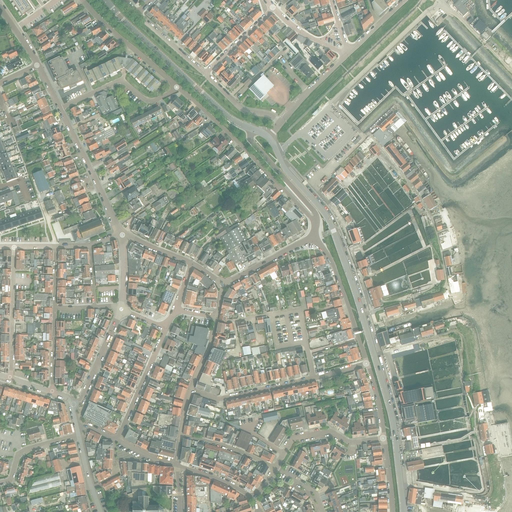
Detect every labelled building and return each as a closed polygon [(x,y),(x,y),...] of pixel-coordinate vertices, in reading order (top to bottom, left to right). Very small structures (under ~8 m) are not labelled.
[(26,0),(25,0),(16,7),(18,10),(18,11),(19,11),(29,4),(29,3),(26,0)] [(346,0),(345,0),(337,3),(338,9),(346,6),(349,5),(348,3),(345,4),(344,1),(345,1),(346,0)] [(388,7),(382,1),(381,0),(375,0),(371,4),(374,11),(379,16),(388,7)] [(459,0),(454,6),(463,16),(468,11),(463,5),(468,0),(459,0)] [(290,3),(287,6),(290,9),(287,12),(292,16),(297,11),(296,9),(298,6),(293,1),(290,3)] [(74,2),(61,10),(62,10),(64,14),(77,6),(74,2)] [(149,13),(154,17),(166,3),(165,2),(159,8),(157,7),(156,5),(149,13)] [(246,2),(244,4),(258,18),(262,14),(256,9),(254,11),(246,2)] [(168,5),(166,3),(154,17),(159,22),(165,16),(164,15),(161,12),(168,5)] [(258,18),(244,4),(243,3),(241,4),(245,8),(244,8),(250,14),(248,16),(254,21),(258,18)] [(19,11),(19,12),(21,15),(22,16),(25,13),(26,13),(32,9),(29,4),(19,11)] [(327,6),(327,7),(319,9),(321,13),(320,13),(324,25),(334,22),(329,5),(327,6)] [(353,7),(354,9),(341,16),(343,24),(350,19),(356,14),(356,15),(357,15),(356,11),(360,9),(358,5),(353,7)] [(202,19),(208,14),(204,9),(198,15),(202,19)] [(368,13),(367,9),(364,10),(366,15),(370,24),(373,21),(370,13),(368,15),(367,14),(368,13)] [(170,21),(169,20),(166,17),(170,13),(168,12),(169,11),(168,10),(164,15),(165,16),(159,22),(165,27),(170,21)] [(233,12),(232,14),(235,17),(241,23),(239,25),(244,31),(248,27),(237,16),(233,12)] [(209,13),(203,20),(207,24),(213,17),(209,13)] [(71,22),(73,25),(86,17),(84,14),(71,22)] [(175,25),(169,31),(175,36),(180,30),(177,27),(183,21),(187,16),(185,14),(181,18),(175,25)] [(239,14),(237,16),(248,27),(252,23),(245,16),(243,18),(239,14)] [(170,19),(169,20),(170,21),(165,27),(169,31),(175,25),(172,22),(175,19),(171,15),(169,17),(170,19)] [(273,15),(268,19),(281,31),(281,32),(283,34),(287,30),(285,27),(283,30),(277,24),(277,25),(276,24),(279,21),(273,15)] [(362,15),(358,16),(363,31),(367,27),(363,19),(362,15)] [(86,17),(73,25),(74,27),(78,25),(78,26),(82,23),(84,25),(91,21),(88,16),(86,17)] [(302,17),(299,21),(301,24),(302,23),(303,27),(309,25),(310,29),(312,29),(313,29),(315,28),(316,27),(314,19),(305,22),(304,21),(305,20),(303,17),(302,18),(302,17)] [(267,20),(264,23),(270,29),(274,33),(278,28),(268,19),(267,20)] [(350,19),(343,24),(347,36),(352,35),(351,30),(353,29),(350,19)] [(470,25),(479,35),(480,33),(485,29),(475,19),(470,25)] [(47,20),(44,23),(44,22),(41,24),(40,25),(33,30),(37,36),(44,32),(44,31),(46,30),(44,27),(49,23),(47,20)] [(238,36),(243,32),(231,20),(230,21),(235,27),(232,29),(238,36)] [(180,30),(175,36),(179,40),(184,34),(182,31),(188,24),(186,23),(184,25),(180,30)] [(280,42),(273,34),(263,24),(259,28),(265,34),(268,31),(272,36),(271,36),(278,43),(278,44),(282,48),(285,46),(280,42)] [(82,34),(79,35),(81,38),(86,35),(86,36),(92,33),(93,35),(101,32),(99,28),(98,26),(94,28),(93,25),(86,28),(88,31),(82,34)] [(289,28),(287,30),(283,34),(287,38),(289,37),(294,32),(289,28)] [(233,41),(238,37),(231,30),(229,32),(226,29),(224,31),(233,41)] [(258,29),(253,33),(266,46),(268,44),(261,37),(264,35),(258,29)] [(188,36),(182,43),(186,47),(198,34),(200,32),(198,30),(191,37),(192,38),(191,39),(188,36)] [(49,39),(50,40),(52,38),(58,34),(57,32),(54,34),(53,33),(48,37),(48,38),(47,38),(44,34),(37,38),(41,44),(48,40),(48,39),(49,39)] [(289,37),(287,38),(286,39),(287,39),(291,43),(298,36),(294,32),(289,37)] [(96,38),(94,40),(93,41),(95,43),(97,41),(98,42),(101,39),(103,42),(108,37),(105,33),(103,35),(102,34),(97,39),(96,38)] [(264,48),(266,46),(253,33),(249,37),(255,43),(258,40),(259,41),(258,42),(264,48)] [(485,41),(489,37),(484,33),(481,36),(485,41)] [(201,36),(198,34),(186,47),(191,51),(196,44),(194,42),(195,41),(196,41),(201,36)] [(220,35),(218,37),(227,47),(232,42),(226,36),(223,39),(222,38),(223,38),(220,35)] [(223,51),(227,47),(218,37),(216,39),(219,42),(219,41),(220,42),(217,44),(223,51)] [(54,40),(52,38),(50,40),(49,40),(40,46),(44,51),(50,47),(51,48),(52,48),(55,46),(53,44),(50,46),(48,42),(50,41),(51,42),(54,40)] [(104,44),(103,44),(99,47),(101,49),(104,46),(109,50),(115,44),(111,39),(108,42),(107,41),(104,44)] [(249,49),(251,47),(257,52),(259,50),(254,44),(253,45),(248,39),(243,43),(249,49)] [(291,43),(287,39),(283,43),(295,55),(298,52),(291,43)] [(309,47),(312,42),(306,39),(304,44),(309,47)] [(198,45),(192,52),(196,56),(202,49),(200,47),(204,44),(202,42),(199,44),(198,45)] [(247,53),(246,54),(245,52),(247,50),(242,44),(238,48),(249,59),(251,57),(247,53)] [(198,58),(202,61),(209,54),(217,46),(215,45),(211,49),(206,53),(204,51),(198,58)] [(54,55),(52,52),(58,49),(57,48),(58,47),(57,46),(51,49),(43,53),(46,59),(54,55)] [(217,46),(209,54),(202,61),(206,65),(213,58),(211,56),(216,51),(219,49),(217,46)] [(280,52),(275,47),(271,51),(275,56),(280,52)] [(237,48),(233,52),(243,63),(245,61),(241,57),(244,55),(237,48)] [(323,65),(310,51),(307,48),(304,50),(311,58),(313,57),(314,58),(310,62),(317,70),(323,65)] [(324,48),(323,50),(328,52),(326,54),(332,60),(336,57),(330,50),(324,48)] [(18,55),(15,49),(7,52),(10,58),(9,59),(10,63),(17,59),(15,56),(18,55)] [(322,62),(326,66),(330,62),(324,56),(319,50),(317,52),(322,58),(320,60),(322,62)] [(242,65),(243,63),(233,52),(229,57),(235,63),(238,61),(242,65)] [(271,52),(265,56),(266,57),(270,60),(275,56),(271,52)] [(302,68),(300,70),(308,78),(311,76),(311,75),(313,73),(307,66),(309,65),(304,59),(298,53),(288,62),(294,68),(298,64),(302,68)] [(118,59),(122,68),(125,68),(130,62),(129,61),(129,60),(127,59),(127,56),(125,55),(125,58),(125,59),(121,58),(120,60),(119,61),(118,59)] [(60,59),(59,57),(48,63),(56,81),(58,80),(59,82),(59,83),(64,93),(84,84),(78,71),(73,73),(72,70),(68,71),(62,58),(60,59)] [(13,65),(14,68),(22,63),(20,58),(6,65),(7,67),(13,65)] [(225,68),(222,66),(223,65),(227,62),(228,64),(231,62),(228,58),(227,58),(220,65),(213,72),(218,76),(225,68)] [(111,63),(116,72),(119,70),(122,69),(122,68),(118,59),(111,63)] [(125,69),(130,73),(137,66),(131,61),(130,62),(125,68),(125,69)] [(260,71),(262,69),(265,66),(261,62),(259,65),(258,64),(256,66),(260,71)] [(116,72),(111,63),(105,66),(109,75),(116,72)] [(222,81),(236,66),(234,64),(231,67),(232,67),(230,69),(229,68),(225,72),(224,71),(218,77),(222,81)] [(109,75),(105,66),(99,69),(103,78),(109,75)] [(136,78),(142,70),(137,66),(130,73),(136,78)] [(231,75),(232,73),(234,71),(235,72),(238,68),(236,66),(222,81),(226,84),(232,79),(233,77),(231,75)] [(253,77),(255,76),(260,71),(255,67),(249,73),(253,77)] [(90,84),(97,81),(92,72),(88,74),(86,69),(84,70),(90,84)] [(92,72),(97,81),(103,78),(99,69),(92,72)] [(142,70),(136,78),(141,83),(147,75),(142,70)] [(235,81),(239,77),(240,78),(244,74),(241,71),(227,86),(232,90),(238,83),(235,81)] [(147,75),(141,83),(146,87),(153,80),(147,75)] [(249,89),(260,100),(260,101),(260,100),(267,94),(267,93),(274,86),(264,76),(263,75),(249,89)] [(29,76),(25,78),(19,80),(22,86),(28,84),(29,87),(37,83),(35,79),(32,81),(29,76)] [(242,83),(245,86),(250,81),(247,78),(242,83)] [(153,80),(146,87),(152,92),(155,89),(156,90),(160,84),(159,83),(158,84),(153,80)] [(32,92),(33,95),(41,91),(38,86),(31,89),(21,94),(22,97),(32,92)] [(41,91),(33,95),(35,99),(36,101),(44,98),(41,91)] [(105,113),(108,119),(116,114),(122,111),(120,107),(119,108),(118,108),(113,97),(111,97),(108,98),(107,97),(106,97),(108,92),(107,92),(107,94),(105,93),(104,93),(104,94),(102,95),(95,98),(103,115),(105,113)] [(9,99),(7,100),(10,106),(16,103),(13,97),(9,99)] [(37,104),(40,109),(48,106),(44,98),(31,104),(25,107),(26,109),(37,104)] [(184,104),(177,99),(174,103),(171,101),(167,105),(173,110),(175,107),(178,111),(184,104)] [(50,111),(48,106),(40,109),(40,110),(33,113),(34,115),(39,113),(39,112),(40,112),(41,113),(41,112),(42,115),(44,114),(50,111)] [(70,110),(75,118),(82,114),(80,109),(77,110),(76,106),(70,110)] [(153,110),(157,117),(163,114),(159,107),(153,110)] [(85,113),(82,114),(75,118),(76,121),(77,124),(84,121),(82,116),(83,115),(84,117),(87,116),(90,115),(88,110),(85,112),(85,113)] [(151,120),(157,117),(153,110),(148,113),(151,120)] [(182,112),(178,115),(183,121),(186,118),(187,119),(189,118),(191,121),(192,121),(197,115),(193,110),(187,116),(182,112)] [(43,121),(44,120),(46,119),(52,117),(50,111),(44,114),(42,115),(33,119),(34,122),(42,118),(43,121)] [(406,121),(401,116),(398,112),(394,115),(393,114),(386,120),(385,121),(385,120),(385,121),(381,125),(381,124),(381,125),(378,127),(379,128),(379,129),(383,132),(385,130),(387,131),(390,134),(391,135),(401,126),(406,121)] [(142,116),(146,123),(151,120),(148,113),(142,116)] [(43,121),(41,122),(45,130),(49,128),(52,127),(53,126),(52,124),(56,122),(53,116),(52,117),(46,119),(44,120),(43,121)] [(140,125),(146,123),(142,116),(136,118),(140,125)] [(188,124),(186,127),(188,129),(191,127),(194,123),(198,126),(204,120),(199,116),(193,122),(192,121),(191,121),(190,123),(188,124)] [(140,125),(136,118),(131,121),(134,128),(140,125)] [(82,134),(91,130),(88,131),(85,124),(79,127),(82,134)] [(22,130),(20,125),(17,126),(11,128),(14,134),(22,130)] [(93,134),(91,130),(82,134),(85,139),(93,136),(93,137),(105,132),(102,126),(98,128),(100,131),(93,134)] [(205,130),(204,129),(200,133),(206,139),(210,136),(211,136),(215,132),(209,126),(205,130)] [(52,127),(49,128),(45,130),(46,132),(43,134),(45,139),(50,137),(52,136),(60,132),(58,128),(53,130),(52,127)] [(112,128),(105,132),(93,137),(85,141),(90,151),(103,145),(108,142),(107,140),(108,139),(115,136),(112,128)] [(379,129),(372,135),(383,147),(393,137),(391,135),(390,134),(387,131),(385,130),(383,132),(379,129)] [(180,136),(176,131),(172,134),(174,137),(176,140),(177,141),(177,142),(181,139),(182,139),(180,136)] [(190,139),(198,135),(195,131),(188,135),(190,139)] [(52,136),(50,137),(52,142),(63,138),(60,132),(52,136)] [(170,132),(168,133),(171,139),(173,142),(176,140),(174,137),(173,137),(170,132)] [(212,142),(210,143),(214,147),(214,148),(215,147),(214,147),(215,146),(221,152),(224,149),(223,148),(227,143),(222,138),(220,141),(216,137),(212,142)] [(355,145),(361,139),(359,137),(353,143),(355,145)] [(65,144),(63,138),(52,142),(52,143),(48,144),(49,147),(54,145),(55,147),(57,146),(65,144)] [(118,144),(121,149),(127,146),(124,141),(118,144)] [(57,146),(60,152),(68,149),(65,143),(65,144),(57,146)] [(392,158),(396,163),(400,168),(407,163),(409,161),(403,153),(400,155),(398,153),(391,144),(385,148),(392,158)] [(372,148),(369,151),(370,152),(373,156),(376,154),(380,151),(376,145),(372,148)] [(231,148),(229,146),(225,149),(228,152),(224,155),(223,155),(219,160),(221,162),(226,157),(229,161),(237,152),(232,148),(231,148)] [(127,150),(125,147),(117,152),(119,156),(127,150)] [(105,155),(110,152),(109,150),(104,152),(102,148),(92,153),(96,160),(103,157),(103,156),(105,155)] [(70,156),(68,149),(60,152),(61,156),(58,158),(59,160),(70,156)] [(365,157),(360,151),(357,153),(362,160),(365,157)] [(104,164),(108,169),(130,156),(130,155),(128,153),(118,159),(118,160),(114,162),(113,159),(112,159),(104,164)] [(224,165),(223,166),(226,170),(229,167),(229,166),(234,162),(236,165),(243,159),(240,155),(239,154),(228,163),(224,165)] [(132,158),(130,156),(108,169),(108,170),(111,175),(119,170),(117,166),(118,165),(118,166),(119,166),(132,158)] [(61,160),(54,163),(56,166),(63,163),(65,166),(73,163),(73,162),(73,160),(72,160),(70,157),(61,161),(61,160)] [(0,161),(0,165),(1,167),(11,163),(9,158),(0,161)] [(356,166),(351,159),(348,162),(349,163),(348,163),(353,169),(353,168),(356,166)] [(234,169),(228,173),(232,179),(238,175),(235,171),(240,167),(242,170),(249,165),(246,161),(234,169)] [(1,167),(3,172),(12,168),(11,163),(1,167)] [(73,163),(65,166),(66,171),(61,173),(62,175),(68,173),(67,172),(76,168),(73,163)] [(421,196),(427,191),(423,185),(418,179),(418,178),(411,168),(407,163),(400,168),(399,168),(400,168),(403,174),(407,179),(411,184),(416,190),(421,196)] [(126,166),(119,171),(121,174),(129,170),(126,166)] [(3,172),(4,177),(17,173),(15,167),(12,168),(3,172)] [(251,178),(257,172),(253,167),(247,173),(249,176),(248,177),(247,176),(244,178),(239,181),(241,184),(251,178)] [(343,169),(341,167),(336,172),(338,175),(321,191),(325,197),(329,193),(339,183),(338,183),(341,180),(342,181),(348,175),(344,171),(343,169)] [(69,177),(60,180),(61,183),(69,180),(69,179),(78,176),(77,173),(77,172),(77,170),(76,170),(75,169),(67,172),(68,173),(69,177)] [(178,170),(174,173),(179,180),(183,177),(178,170)] [(40,193),(49,189),(42,171),(33,174),(40,193)] [(241,184),(245,191),(255,184),(256,183),(261,178),(262,176),(257,172),(251,178),(241,184)] [(17,173),(4,177),(6,182),(19,178),(17,173)] [(125,175),(115,181),(118,186),(131,178),(133,176),(132,174),(127,177),(125,175)] [(131,178),(118,186),(121,191),(128,187),(129,188),(132,186),(135,184),(132,181),(131,178)] [(255,184),(245,191),(250,195),(252,193),(254,192),(260,198),(262,196),(264,198),(266,200),(270,196),(276,190),(271,186),(272,186),(265,179),(264,180),(261,178),(256,183),(255,184)] [(135,184),(132,186),(134,188),(135,187),(137,185),(139,188),(144,184),(143,182),(141,179),(135,183),(136,183),(135,184)] [(75,185),(71,186),(73,191),(71,191),(73,195),(74,194),(75,196),(85,192),(83,187),(83,188),(81,183),(81,182),(75,185)] [(139,195),(135,187),(134,188),(123,194),(128,202),(139,195)] [(129,203),(134,212),(142,207),(138,199),(143,196),(143,197),(151,191),(149,188),(136,197),(137,198),(129,203)] [(9,189),(2,191),(6,202),(13,199),(16,206),(20,204),(18,201),(18,200),(16,195),(12,197),(9,189)] [(266,200),(268,202),(270,199),(270,198),(271,197),(274,200),(280,194),(276,190),(270,196),(266,200)] [(59,191),(54,193),(58,204),(63,202),(59,191)] [(340,202),(347,195),(343,191),(331,202),(335,207),(340,202)] [(233,193),(224,200),(227,203),(236,197),(233,193)] [(78,201),(79,205),(88,201),(86,194),(72,200),(74,203),(78,201)] [(430,195),(422,199),(429,211),(437,206),(430,195)] [(157,211),(169,203),(166,199),(167,198),(166,197),(165,198),(165,197),(153,205),(157,211)] [(281,208),(287,201),(283,197),(277,203),(281,208)] [(280,215),(274,205),(278,201),(277,199),(275,201),(273,203),(273,202),(267,206),(274,218),(280,215)] [(53,207),(50,200),(45,202),(44,202),(47,209),(49,215),(56,212),(54,207),(53,207)] [(200,203),(195,206),(201,216),(203,214),(198,207),(206,203),(204,200),(200,203)] [(287,201),(281,208),(287,213),(293,207),(287,201)] [(82,206),(77,208),(78,210),(79,210),(81,213),(84,212),(91,209),(89,203),(82,206)] [(338,205),(346,215),(348,214),(340,204),(338,205)] [(297,218),(298,221),(303,217),(293,207),(287,213),(285,215),(292,221),(297,218)] [(40,209),(32,211),(35,220),(43,218),(40,209)] [(84,226),(85,226),(92,224),(90,219),(92,218),(93,219),(96,218),(95,213),(93,214),(92,210),(83,213),(85,220),(83,221),(84,226)] [(32,211),(25,214),(28,223),(35,220),(32,211)] [(25,214),(17,216),(20,225),(28,223),(25,214)] [(55,223),(64,220),(63,217),(62,214),(53,217),(55,223)] [(215,214),(211,217),(207,220),(209,223),(213,220),(217,217),(215,214)] [(17,216),(9,219),(12,228),(20,225),(17,216)] [(143,222),(139,221),(140,219),(137,217),(136,219),(135,218),(132,224),(134,225),(131,230),(133,231),(138,233),(143,222)] [(9,219),(2,221),(5,231),(12,228),(9,219)] [(154,241),(155,241),(160,232),(157,230),(158,229),(159,230),(164,221),(160,219),(155,228),(156,228),(151,238),(152,239),(151,239),(152,240),(152,241),(154,241)] [(85,226),(79,228),(83,239),(84,240),(105,233),(101,220),(92,224),(85,226)] [(144,221),(143,222),(138,233),(145,236),(144,237),(148,239),(157,222),(153,220),(151,222),(150,225),(152,226),(151,228),(149,227),(148,229),(145,227),(147,224),(144,223),(145,221),(144,221)] [(302,231),(296,220),(292,222),(291,221),(290,221),(289,220),(284,222),(286,226),(288,225),(293,236),(296,234),(297,236),(299,235),(301,234),(300,232),(302,231)] [(277,221),(275,222),(279,229),(278,230),(280,232),(280,233),(284,240),(286,239),(286,240),(288,239),(289,239),(292,238),(291,237),(292,236),(287,227),(282,230),(277,221)] [(163,233),(160,232),(155,241),(156,242),(156,243),(157,243),(158,243),(159,244),(160,243),(161,243),(165,234),(166,235),(169,229),(171,225),(168,223),(163,233)] [(220,238),(223,244),(226,249),(227,251),(229,254),(233,261),(235,264),(238,262),(238,263),(239,263),(241,265),(242,265),(246,263),(245,263),(247,261),(248,262),(251,261),(250,260),(252,259),(253,259),(256,258),(255,257),(256,257),(251,249),(246,239),(239,227),(237,224),(229,229),(227,226),(225,227),(223,224),(221,225),(222,225),(221,225),(223,228),(226,233),(220,238)] [(82,240),(83,239),(79,228),(78,225),(63,230),(65,235),(72,232),(76,242),(82,240)] [(284,240),(280,233),(277,234),(275,231),(274,231),(271,226),(269,228),(273,236),(275,235),(279,243),(284,240)] [(218,240),(220,238),(226,233),(223,228),(219,231),(219,230),(214,234),(218,240)] [(273,236),(269,228),(266,229),(269,234),(270,234),(271,235),(268,237),(273,247),(278,244),(273,236)] [(356,229),(355,229),(348,232),(353,245),(356,244),(361,242),(360,241),(356,229)] [(254,233),(251,234),(252,236),(253,238),(256,236),(259,242),(257,244),(262,253),(271,248),(267,241),(268,240),(262,230),(257,233),(255,234),(254,233)] [(176,239),(172,246),(178,249),(182,241),(179,240),(180,237),(185,234),(184,232),(180,235),(177,237),(176,239)] [(164,242),(172,246),(176,239),(168,234),(164,242)] [(180,250),(185,253),(190,243),(195,240),(198,238),(197,236),(190,240),(189,241),(188,243),(187,242),(186,243),(184,242),(180,250)] [(252,236),(251,237),(251,239),(254,244),(253,245),(255,247),(251,249),(256,257),(261,254),(256,244),(257,244),(259,242),(256,236),(253,238),(252,236)] [(193,245),(195,240),(190,243),(185,253),(191,256),(192,254),(193,254),(196,247),(195,246),(193,245)] [(128,249),(129,260),(140,260),(141,260),(142,254),(141,254),(143,250),(131,243),(128,249)] [(104,256),(109,256),(112,256),(112,252),(111,246),(106,246),(107,253),(103,253),(103,249),(93,249),(93,256),(104,255),(104,256)] [(42,260),(52,260),(53,251),(45,250),(45,254),(44,254),(44,257),(42,257),(42,260)] [(74,265),(74,266),(74,269),(77,269),(77,266),(81,266),(81,264),(89,264),(88,250),(75,250),(75,260),(75,265),(74,265)] [(143,267),(145,267),(150,252),(145,250),(142,258),(145,259),(143,267)] [(210,262),(207,267),(212,270),(217,263),(219,261),(222,256),(223,254),(222,253),(218,250),(217,252),(214,257),(213,259),(210,262)] [(17,251),(16,260),(24,260),(24,251),(17,251)] [(156,255),(150,252),(145,267),(145,268),(148,260),(151,262),(148,269),(152,270),(154,264),(154,263),(153,262),(156,255)] [(446,267),(452,265),(451,256),(450,256),(449,252),(443,253),(444,258),(446,267)] [(199,260),(204,264),(208,259),(210,260),(212,255),(210,254),(209,256),(204,253),(199,260)] [(232,262),(233,261),(229,254),(227,255),(226,257),(229,263),(226,264),(230,271),(235,268),(232,262)] [(154,263),(154,264),(160,266),(163,257),(157,255),(154,263)] [(109,256),(104,256),(104,259),(94,259),(94,265),(104,264),(104,260),(109,259),(109,256)] [(323,256),(317,258),(320,271),(324,270),(323,267),(325,267),(325,265),(328,264),(323,256)] [(167,268),(168,266),(169,260),(164,258),(161,267),(160,266),(158,273),(155,280),(154,285),(156,285),(162,267),(167,268)] [(313,268),(314,267),(317,267),(318,271),(320,271),(317,258),(311,259),(313,268)] [(359,269),(363,267),(367,266),(371,265),(370,258),(365,260),(361,261),(357,263),(358,266),(359,269)] [(310,259),(304,261),(307,273),(313,272),(310,259)] [(129,260),(129,270),(139,271),(140,260),(129,260)] [(169,260),(168,266),(170,266),(169,269),(172,270),(173,268),(174,269),(176,262),(169,260)] [(307,275),(307,273),(304,261),(298,262),(300,271),(303,270),(304,276),(307,275)] [(276,262),(257,273),(261,280),(261,279),(268,293),(270,292),(266,284),(280,276),(277,271),(278,270),(276,262)] [(175,277),(176,273),(178,274),(179,269),(182,270),(181,272),(183,273),(184,270),(186,266),(178,263),(174,271),(172,279),(181,281),(182,279),(175,277)] [(95,277),(103,276),(108,276),(115,275),(114,265),(94,267),(95,277)] [(286,266),(280,268),(282,278),(286,277),(288,284),(291,283),(289,276),(291,275),(292,275),(290,265),(289,265),(288,265),(287,265),(286,266)] [(443,269),(441,269),(439,270),(438,270),(435,271),(437,281),(441,280),(444,280),(445,279),(443,269)] [(0,280),(4,281),(4,278),(9,278),(9,276),(11,276),(11,270),(2,270),(2,273),(0,273),(0,280)] [(65,274),(65,271),(65,270),(58,270),(58,278),(66,279),(66,274),(65,274)] [(197,291),(200,291),(200,286),(198,285),(204,276),(194,270),(190,276),(188,284),(187,289),(197,292),(197,291)] [(324,279),(331,276),(330,270),(322,273),(322,272),(317,273),(317,274),(317,276),(318,277),(323,275),(324,279)] [(255,274),(249,277),(253,285),(255,290),(256,292),(257,293),(259,292),(255,285),(260,282),(258,278),(257,278),(255,274)] [(459,292),(456,275),(448,277),(452,294),(459,292)] [(198,285),(200,286),(209,290),(214,285),(204,276),(198,285)] [(247,292),(252,289),(253,289),(252,286),(251,287),(247,278),(241,282),(247,292)] [(334,284),(332,278),(318,281),(318,280),(314,281),(315,284),(319,283),(319,284),(325,283),(326,286),(334,284)] [(172,279),(170,286),(169,286),(177,290),(178,290),(181,281),(172,279)] [(239,282),(231,287),(234,291),(236,293),(238,292),(241,296),(242,295),(245,294),(239,282)] [(129,284),(128,290),(143,291),(148,292),(148,289),(142,287),(136,287),(137,284),(129,284)] [(167,285),(166,290),(175,294),(175,295),(177,290),(169,286),(170,286),(167,285)] [(209,290),(200,286),(200,291),(199,297),(216,298),(217,291),(214,285),(209,290)] [(324,291),(325,294),(337,291),(336,285),(326,287),(326,290),(324,291)] [(229,288),(224,297),(232,299),(235,294),(240,297),(241,296),(238,292),(236,293),(234,291),(231,287),(229,288)] [(379,287),(375,288),(374,288),(368,290),(369,291),(368,291),(368,292),(369,293),(370,295),(369,295),(370,295),(370,297),(371,298),(371,299),(371,300),(372,300),(373,303),(373,305),(378,303),(377,299),(383,297),(379,287)] [(161,303),(170,307),(175,294),(166,290),(161,303)] [(187,291),(184,304),(190,306),(189,306),(194,307),(194,306),(196,307),(200,308),(201,307),(201,305),(202,302),(196,301),(195,301),(197,294),(187,291)] [(284,291),(277,292),(278,298),(279,298),(280,298),(282,298),(282,297),(282,299),(285,299),(285,297),(284,291)] [(271,293),(269,294),(273,301),(275,301),(275,299),(277,298),(278,298),(277,292),(271,293)] [(442,292),(431,295),(433,303),(444,300),(442,292)] [(48,294),(35,294),(33,294),(33,296),(33,298),(34,298),(34,301),(41,301),(41,304),(36,303),(36,307),(43,307),(52,307),(52,296),(48,296),(48,294)] [(433,303),(431,295),(419,299),(417,299),(417,300),(420,301),(422,306),(433,303)] [(138,311),(142,312),(143,309),(139,308),(138,309),(137,307),(138,307),(135,302),(136,302),(136,298),(128,297),(127,302),(129,302),(134,309),(135,308),(138,311)] [(404,311),(416,308),(414,300),(402,304),(404,311)] [(157,308),(155,311),(158,312),(158,313),(164,315),(165,312),(167,312),(170,307),(161,303),(159,302),(157,308)] [(245,302),(243,303),(245,313),(251,312),(254,311),(253,306),(250,306),(249,302),(246,303),(245,302)] [(397,309),(401,308),(400,304),(384,309),(387,318),(399,314),(397,309)] [(329,324),(335,322),(339,321),(345,319),(342,307),(335,309),(326,312),(327,318),(326,318),(327,321),(327,322),(325,323),(324,321),(319,322),(321,326),(329,324)] [(111,312),(106,310),(102,309),(101,312),(105,314),(103,316),(110,319),(112,315),(110,314),(111,312)] [(230,311),(229,310),(221,309),(220,316),(226,317),(227,317),(228,314),(233,315),(234,312),(230,311)] [(88,318),(86,317),(85,317),(85,324),(89,324),(89,318),(94,317),(94,310),(88,310),(88,318)] [(25,317),(25,315),(23,315),(23,311),(14,311),(14,320),(25,320),(25,317)] [(36,314),(36,317),(41,317),(41,315),(42,315),(44,315),(44,319),(41,319),(41,323),(52,323),(52,314),(38,314),(36,314)] [(98,316),(98,315),(95,314),(95,318),(101,321),(99,326),(101,327),(106,329),(109,321),(105,319),(104,319),(103,319),(104,318),(98,316)] [(0,315),(0,327),(1,327),(9,328),(9,322),(2,321),(2,319),(4,319),(4,316),(0,315)] [(348,319),(345,319),(339,321),(340,325),(341,328),(342,330),(351,328),(348,319)] [(135,322),(130,320),(126,327),(133,330),(133,329),(135,330),(137,327),(136,326),(137,323),(135,322)] [(237,323),(238,331),(243,330),(244,333),(245,332),(246,334),(248,334),(246,321),(237,323)] [(216,332),(216,333),(223,334),(223,332),(224,331),(229,333),(230,333),(231,333),(233,333),(235,333),(234,331),(233,324),(227,325),(218,323),(216,331),(216,332)] [(445,328),(443,323),(433,326),(435,331),(436,331),(438,335),(446,332),(447,332),(447,330),(446,331),(445,328)] [(208,330),(192,326),(191,326),(192,326),(190,334),(189,336),(205,340),(208,330)] [(414,337),(421,335),(422,338),(433,334),(431,326),(419,329),(419,328),(412,330),(414,337)] [(121,327),(118,334),(125,337),(126,333),(128,335),(130,331),(121,327)] [(171,333),(177,335),(176,338),(185,342),(186,339),(186,337),(186,336),(179,333),(181,330),(173,327),(171,333)] [(105,331),(98,328),(95,335),(100,337),(101,335),(103,336),(105,331)] [(145,339),(147,336),(148,333),(149,329),(145,328),(141,337),(145,339)] [(340,342),(354,338),(353,335),(351,329),(342,332),(341,331),(329,335),(332,345),(340,342)] [(147,336),(145,339),(150,342),(152,338),(155,339),(158,332),(152,330),(150,334),(148,333),(147,336)] [(382,351),(395,347),(394,343),(395,342),(394,339),(389,340),(386,331),(379,333),(377,334),(382,351)] [(0,335),(1,336),(1,344),(9,344),(9,335),(8,335),(8,334),(0,333),(0,335)] [(186,337),(186,339),(188,341),(188,343),(194,344),(198,346),(201,347),(202,347),(203,348),(203,347),(205,348),(205,346),(204,345),(205,340),(189,336),(190,334),(187,333),(186,336),(186,337)] [(216,333),(214,339),(221,340),(223,341),(224,339),(227,339),(227,336),(228,335),(225,335),(223,334),(216,333)] [(401,345),(414,342),(412,333),(399,337),(401,345)] [(88,341),(90,342),(97,345),(99,339),(92,336),(91,340),(89,339),(88,341)] [(116,338),(114,344),(126,349),(127,347),(122,345),(124,342),(126,343),(127,340),(120,337),(119,339),(116,338)] [(168,339),(166,344),(173,348),(175,345),(177,346),(180,341),(174,338),(172,341),(168,339)] [(220,343),(221,340),(214,339),(213,344),(225,347),(226,345),(220,343)] [(150,346),(152,343),(146,341),(142,348),(150,352),(152,347),(150,346)] [(94,350),(97,345),(90,342),(88,347),(94,350)] [(0,356),(9,356),(9,344),(1,344),(1,348),(0,348),(0,352),(1,353),(1,355),(0,355),(0,356)] [(114,344),(111,349),(119,353),(121,350),(125,351),(126,349),(114,344)] [(132,352),(134,353),(141,356),(143,351),(139,350),(141,347),(133,344),(130,351),(132,351),(132,352)] [(172,350),(173,348),(166,344),(163,349),(168,351),(167,354),(173,357),(175,351),(172,350)] [(194,344),(190,350),(195,353),(202,356),(205,348),(203,347),(203,348),(202,347),(201,347),(198,346),(194,344)] [(223,352),(224,349),(225,347),(213,344),(211,348),(218,350),(223,352)] [(249,346),(242,347),(244,355),(251,354),(249,346)] [(92,356),(94,350),(88,347),(86,351),(83,349),(82,352),(92,356)] [(24,349),(23,349),(15,348),(15,356),(15,361),(25,361),(25,356),(24,356),(24,349)] [(221,367),(223,355),(224,352),(223,352),(218,350),(211,348),(211,350),(206,361),(216,365),(221,367)] [(358,353),(357,348),(349,350),(350,355),(349,355),(348,354),(346,354),(346,353),(342,354),(343,357),(347,356),(358,353)] [(189,350),(186,356),(199,362),(200,358),(202,356),(195,353),(189,350)] [(111,351),(108,357),(120,362),(123,363),(125,364),(127,361),(123,359),(123,361),(121,360),(121,359),(118,358),(117,358),(119,355),(111,351)] [(132,351),(130,351),(129,353),(138,357),(136,360),(144,363),(146,358),(141,356),(134,353),(132,352),(132,351)] [(90,361),(92,356),(82,352),(80,354),(84,356),(83,358),(90,361)] [(360,359),(358,353),(347,356),(349,362),(360,359)] [(196,367),(199,362),(186,356),(184,361),(196,367)] [(119,365),(120,362),(108,357),(106,362),(114,365),(115,362),(117,363),(117,364),(119,365)] [(297,359),(299,364),(299,365),(300,365),(302,374),(307,373),(306,365),(302,366),(301,360),(300,360),(299,358),(297,359)] [(88,371),(90,366),(88,365),(89,363),(80,360),(78,364),(82,365),(81,368),(88,371)] [(231,379),(231,380),(233,389),(239,388),(237,377),(234,378),(230,360),(227,361),(231,379)] [(31,368),(31,364),(32,364),(32,361),(26,361),(26,364),(20,363),(20,369),(31,370),(31,368)] [(55,368),(55,379),(69,379),(69,375),(63,375),(64,362),(56,361),(56,368),(55,368)] [(193,372),(196,367),(184,361),(189,363),(188,366),(184,364),(183,365),(177,362),(176,364),(182,367),(186,369),(193,372)] [(221,367),(216,365),(206,361),(204,367),(205,368),(212,370),(221,374),(222,367),(221,367)] [(130,362),(128,365),(141,371),(143,365),(135,362),(134,366),(132,366),(133,364),(130,362)] [(106,363),(103,369),(110,372),(112,369),(118,372),(119,369),(113,366),(106,363)] [(139,376),(141,371),(128,365),(127,368),(130,369),(131,367),(133,368),(131,373),(139,376)] [(260,383),(257,370),(257,369),(253,370),(252,365),(249,365),(252,376),(253,376),(254,384),(260,383)] [(154,372),(169,379),(170,378),(170,376),(163,373),(164,370),(156,366),(154,372)] [(184,373),(192,376),(193,372),(186,369),(182,367),(182,369),(180,371),(181,371),(184,373)] [(222,379),(221,374),(212,370),(205,368),(203,374),(213,378),(222,379)] [(268,381),(274,380),(271,368),(265,369),(266,373),(268,381)] [(259,369),(257,370),(260,383),(266,382),(263,370),(260,371),(259,369)] [(365,377),(363,369),(356,371),(357,374),(356,374),(356,377),(357,376),(358,379),(365,377)] [(241,387),(247,386),(245,377),(242,378),(240,372),(239,372),(239,370),(236,371),(238,379),(239,379),(241,387)] [(76,373),(74,376),(77,377),(76,378),(84,381),(87,373),(82,371),(80,375),(76,373)] [(190,382),(192,376),(184,373),(181,371),(180,374),(181,375),(180,377),(183,379),(190,382)] [(224,371),(222,372),(223,380),(224,380),(224,382),(226,381),(227,390),(233,389),(231,380),(227,381),(225,371),(224,371)] [(168,381),(169,379),(154,372),(151,377),(159,381),(161,378),(168,381)] [(129,378),(122,375),(120,374),(119,377),(124,378),(136,383),(138,378),(131,375),(129,378)] [(224,382),(224,380),(223,380),(222,379),(213,378),(203,374),(199,382),(198,381),(197,381),(211,387),(213,382),(224,385),(224,382)] [(73,379),(71,386),(73,387),(72,389),(77,391),(79,387),(81,387),(82,383),(76,380),(76,379),(76,378),(77,377),(74,376),(74,378),(73,379)] [(106,383),(107,380),(100,377),(97,382),(114,389),(114,387),(106,383)] [(133,389),(136,383),(124,378),(119,377),(118,379),(127,383),(126,386),(133,389)] [(365,378),(357,381),(356,381),(357,385),(354,386),(355,388),(367,385),(365,378)] [(189,384),(184,382),(185,381),(181,380),(178,386),(187,389),(189,384)] [(159,387),(165,389),(167,386),(160,383),(159,385),(150,381),(147,386),(156,390),(157,386),(159,387)] [(211,387),(197,381),(195,388),(204,391),(209,393),(211,387)] [(401,407),(409,405),(408,404),(434,399),(433,392),(432,387),(402,392),(399,381),(394,383),(399,400),(401,405),(401,407)] [(113,391),(114,389),(97,382),(95,388),(102,391),(104,387),(106,387),(105,389),(112,391),(113,391)] [(116,383),(114,387),(123,391),(121,394),(129,398),(132,392),(124,388),(120,386),(120,385),(116,383)] [(369,391),(367,385),(355,388),(355,389),(359,388),(360,387),(361,390),(359,391),(359,390),(354,391),(354,394),(360,393),(362,392),(362,393),(369,391)] [(5,396),(8,397),(10,389),(5,387),(2,396),(1,396),(0,399),(0,403),(2,405),(5,396)] [(147,387),(144,393),(156,398),(157,395),(154,394),(153,394),(153,395),(152,395),(154,390),(147,387)] [(174,395),(173,397),(177,398),(183,400),(184,400),(187,389),(180,387),(178,387),(177,392),(176,394),(174,393),(174,395)] [(15,390),(10,389),(8,397),(5,406),(4,410),(7,411),(9,407),(8,406),(11,397),(13,398),(15,390)] [(12,412),(16,413),(22,392),(16,390),(14,398),(17,399),(14,408),(13,408),(12,412)] [(100,396),(101,393),(94,390),(91,395),(104,400),(105,398),(100,396)] [(481,392),(472,394),(475,405),(483,403),(490,402),(488,391),(481,392)] [(27,393),(22,392),(16,413),(21,415),(22,413),(19,412),(20,409),(19,408),(21,401),(24,402),(27,393)] [(155,400),(156,398),(144,393),(142,398),(149,401),(151,397),(152,397),(152,399),(155,400)] [(268,409),(267,404),(265,393),(260,394),(261,401),(262,404),(265,404),(265,406),(266,410),(263,410),(264,412),(269,411),(268,409)] [(362,394),(363,401),(364,403),(371,401),(369,393),(362,394)] [(28,412),(33,395),(28,394),(25,402),(27,402),(24,415),(27,416),(28,412)] [(39,397),(33,395),(28,412),(30,413),(33,404),(36,405),(39,397)] [(102,403),(104,400),(91,395),(89,401),(96,404),(98,401),(102,403)] [(200,398),(194,395),(191,405),(190,404),(190,405),(199,408),(199,407),(204,409),(205,404),(215,408),(217,403),(200,398)] [(258,411),(257,406),(255,395),(250,396),(252,404),(254,403),(255,406),(255,407),(256,412),(258,411)] [(178,400),(163,396),(162,399),(174,402),(173,405),(182,407),(183,401),(178,400)] [(124,412),(127,405),(118,401),(119,400),(112,397),(111,399),(118,402),(116,405),(119,406),(117,409),(124,412)] [(246,412),(248,412),(245,398),(240,399),(242,406),(244,405),(245,409),(246,412)] [(50,400),(45,399),(40,414),(40,416),(39,418),(38,420),(45,422),(46,419),(40,417),(41,416),(42,415),(45,408),(48,409),(50,400)] [(240,399),(236,400),(240,418),(244,417),(244,415),(241,415),(240,410),(239,407),(242,406),(240,399)] [(141,400),(139,405),(151,411),(154,412),(155,410),(148,406),(149,403),(141,400)] [(233,400),(230,401),(232,408),(233,411),(235,411),(236,414),(238,418),(240,418),(236,400),(233,400)] [(67,411),(65,405),(56,402),(51,401),(48,411),(53,412),(53,414),(58,412),(58,413),(67,411)] [(90,422),(92,423),(92,422),(103,428),(107,421),(108,421),(112,412),(111,411),(105,409),(89,402),(88,403),(89,404),(88,405),(83,417),(91,421),(90,422)] [(405,426),(435,420),(432,404),(414,407),(414,405),(409,405),(401,407),(403,416),(405,426)] [(150,413),(151,411),(139,405),(136,411),(144,414),(146,410),(148,411),(147,411),(148,412),(150,413)] [(210,411),(204,409),(199,407),(199,408),(190,405),(187,415),(196,416),(196,417),(200,418),(201,414),(209,416),(210,411)] [(168,412),(167,415),(180,417),(181,409),(175,408),(173,408),(172,412),(168,412)] [(318,412),(320,423),(326,422),(325,415),(322,416),(321,411),(318,412)] [(122,416),(112,412),(108,421),(107,421),(103,428),(103,429),(109,431),(115,418),(120,421),(122,416)] [(264,422),(278,419),(276,412),(262,415),(264,422)] [(335,425),(338,419),(336,417),(338,413),(336,412),(329,421),(335,425)] [(366,420),(367,427),(371,427),(371,425),(374,425),(373,419),(374,418),(373,412),(363,414),(363,415),(364,420),(366,420)] [(136,413),(134,417),(145,422),(146,421),(147,421),(147,420),(144,419),(143,420),(142,419),(143,416),(136,413)] [(9,422),(8,426),(14,428),(14,427),(16,427),(16,425),(19,426),(20,423),(23,424),(25,416),(19,414),(18,419),(14,418),(13,420),(10,419),(10,420),(9,419),(9,422)] [(178,427),(180,417),(167,415),(160,414),(158,425),(164,426),(164,425),(178,427)] [(315,424),(313,418),(310,418),(309,414),(306,414),(308,426),(315,424)] [(200,418),(196,417),(196,416),(187,415),(186,421),(193,422),(202,423),(202,422),(200,421),(200,418)] [(134,417),(132,422),(139,425),(140,423),(142,424),(144,425),(148,427),(149,424),(145,422),(134,417)] [(291,430),(302,427),(300,417),(289,420),(289,419),(282,421),(279,426),(287,431),(287,430),(291,429),(291,430)] [(335,425),(340,428),(346,418),(343,417),(341,420),(338,419),(335,425)] [(115,418),(109,431),(114,434),(118,426),(115,424),(117,420),(120,421),(115,418)] [(348,420),(346,418),(340,428),(345,431),(349,425),(346,424),(348,420)] [(481,440),(489,439),(487,423),(486,423),(480,425),(478,425),(481,440)] [(60,431),(59,432),(60,436),(64,435),(72,433),(70,424),(62,427),(63,430),(60,431)] [(215,432),(212,440),(223,443),(223,442),(226,443),(232,428),(226,425),(224,431),(221,430),(221,431),(216,430),(216,431),(215,431),(215,432)] [(374,426),(374,425),(371,425),(371,427),(367,427),(368,434),(376,433),(375,426),(374,426)] [(38,429),(28,432),(30,440),(35,439),(34,438),(36,438),(37,439),(41,437),(40,435),(44,434),(42,426),(38,427),(38,429)] [(137,426),(136,428),(134,433),(129,430),(124,439),(134,444),(137,438),(136,438),(138,435),(139,435),(142,428),(137,426)] [(196,432),(197,428),(185,426),(183,434),(192,436),(193,432),(196,432)] [(259,436),(264,428),(260,426),(255,433),(259,436)] [(287,431),(279,426),(269,441),(277,446),(287,431)] [(502,426),(492,427),(494,436),(504,434),(503,430),(502,426)] [(168,431),(164,430),(161,429),(160,431),(158,431),(159,428),(155,427),(154,433),(154,434),(163,437),(166,437),(166,436),(177,438),(178,428),(171,427),(170,431),(168,431)] [(417,437),(415,427),(409,428),(403,429),(404,433),(404,434),(404,437),(410,436),(411,438),(417,437)] [(238,430),(232,428),(226,443),(231,445),(234,446),(234,445),(236,446),(242,432),(241,431),(240,433),(237,431),(238,430)] [(90,430),(87,438),(91,440),(90,448),(92,449),(92,448),(92,445),(93,441),(92,440),(95,433),(90,430)] [(212,440),(215,432),(209,430),(206,438),(212,440)] [(252,436),(242,432),(236,446),(246,450),(252,436)] [(95,433),(92,440),(93,441),(97,443),(101,436),(95,433)] [(141,447),(144,440),(142,439),(144,435),(142,434),(136,445),(141,447)] [(147,441),(144,440),(141,447),(146,450),(150,442),(151,439),(148,438),(147,441)] [(176,441),(162,438),(161,441),(161,443),(158,454),(161,455),(174,459),(174,456),(175,455),(175,452),(174,451),(176,441)] [(182,447),(183,447),(190,448),(191,441),(183,439),(182,447)] [(97,448),(97,449),(112,449),(113,443),(107,442),(107,440),(102,440),(102,444),(99,444),(97,448)] [(151,442),(149,453),(158,456),(158,454),(161,443),(157,441),(156,444),(151,442)] [(247,452),(252,454),(255,447),(255,448),(257,444),(257,443),(253,441),(252,443),(253,443),(251,446),(250,445),(247,452)] [(321,443),(315,444),(317,451),(320,451),(321,455),(324,455),(321,443)] [(201,451),(196,449),(191,465),(198,467),(203,454),(202,454),(205,444),(203,444),(201,451)] [(213,472),(216,463),(220,449),(205,444),(202,454),(203,454),(198,467),(213,472)] [(486,455),(494,454),(492,444),(484,446),(486,455)] [(407,463),(415,462),(415,461),(411,462),(444,456),(442,445),(414,451),(405,452),(406,458),(406,463),(407,463)] [(334,459),(341,449),(335,446),(332,452),(334,454),(332,457),(332,458),(331,460),(333,461),(334,459)] [(180,461),(186,463),(190,448),(183,447),(180,461)] [(68,454),(65,454),(62,455),(62,458),(69,457),(69,455),(77,453),(76,448),(67,449),(68,454)] [(191,465),(196,449),(193,448),(190,448),(186,463),(191,465)] [(32,459),(33,459),(35,459),(35,461),(38,460),(38,458),(46,455),(44,450),(42,451),(42,449),(34,452),(34,453),(32,454),(33,457),(32,458),(32,459)] [(216,463),(213,472),(220,475),(228,452),(220,449),(216,463)] [(346,453),(341,449),(334,459),(337,461),(339,457),(342,459),(346,453)] [(297,456),(307,461),(309,462),(309,461),(308,460),(309,459),(305,456),(306,454),(300,450),(297,456)] [(274,456),(268,453),(264,451),(260,458),(271,463),(274,456)] [(228,452),(220,475),(226,477),(230,470),(230,469),(235,460),(239,461),(241,456),(236,455),(228,452)] [(68,463),(79,460),(78,455),(69,457),(70,460),(68,461),(68,463)] [(370,462),(371,462),(371,466),(382,465),(381,461),(382,461),(381,455),(374,456),(369,457),(370,462)] [(297,456),(294,461),(300,464),(302,462),(306,464),(307,461),(297,456)] [(241,464),(242,464),(243,465),(246,467),(250,461),(245,458),(241,464)] [(55,473),(62,471),(59,459),(56,460),(52,461),(55,473)] [(111,469),(112,460),(96,459),(96,460),(103,460),(103,468),(111,469)] [(415,462),(407,463),(408,472),(423,469),(422,460),(415,461),(415,462)] [(0,464),(0,465),(0,467),(7,470),(8,465),(6,464),(6,463),(0,461),(0,464)] [(300,464),(294,461),(291,466),(301,472),(303,469),(299,467),(300,464)] [(128,481),(130,481),(131,487),(131,493),(133,492),(137,492),(138,492),(146,491),(148,473),(148,465),(148,464),(143,463),(143,464),(141,463),(136,463),(136,464),(133,463),(127,462),(127,471),(129,471),(129,478),(127,478),(128,481)] [(237,473),(242,464),(241,464),(240,467),(238,466),(236,469),(237,470),(236,471),(234,470),(233,471),(230,469),(230,470),(226,477),(233,480),(237,473)] [(260,471),(259,472),(262,473),(264,475),(268,468),(261,464),(257,470),(260,471)] [(70,481),(71,486),(75,485),(84,484),(80,466),(70,468),(71,469),(67,470),(69,481),(70,481)] [(99,482),(103,480),(97,467),(96,467),(95,468),(96,471),(94,472),(99,482)] [(98,467),(97,467),(103,480),(108,478),(107,477),(110,476),(107,471),(105,473),(105,472),(105,470),(101,469),(101,467),(98,467)] [(160,478),(159,484),(172,485),(172,484),(173,477),(173,476),(173,475),(173,473),(173,472),(173,468),(166,467),(160,467),(160,479),(160,478)] [(375,473),(376,475),(376,476),(384,475),(383,469),(374,471),(373,467),(365,468),(365,473),(372,473),(373,473),(375,473)] [(237,473),(233,480),(238,483),(238,482),(245,486),(250,479),(243,475),(246,471),(243,469),(240,475),(237,473)] [(326,469),(322,476),(317,485),(322,488),(324,485),(329,487),(333,486),(330,480),(327,479),(331,472),(326,469)] [(245,486),(245,487),(251,491),(254,487),(256,488),(259,483),(262,478),(260,476),(262,473),(259,472),(255,470),(250,478),(250,479),(245,486)] [(316,470),(315,472),(312,478),(314,479),(312,482),(317,485),(322,476),(318,474),(319,472),(316,470)] [(20,473),(18,477),(24,479),(24,476),(26,476),(28,472),(22,471),(21,474),(20,473)] [(34,480),(29,494),(61,486),(58,474),(34,480)] [(114,478),(110,480),(113,486),(115,485),(117,489),(118,488),(121,487),(120,486),(123,484),(120,475),(117,476),(114,478)] [(385,481),(384,475),(376,476),(376,477),(376,480),(368,481),(368,484),(376,483),(376,482),(385,481)] [(187,488),(200,487),(204,487),(207,487),(208,487),(209,484),(210,480),(198,476),(186,476),(187,488)] [(110,480),(102,485),(105,491),(109,489),(110,491),(114,489),(117,495),(119,493),(120,493),(117,489),(115,485),(113,486),(110,480)] [(221,494),(227,496),(230,490),(230,489),(214,482),(210,489),(210,503),(223,504),(225,500),(221,500),(221,494)] [(171,496),(172,487),(152,486),(152,490),(159,497),(161,497),(161,495),(171,496)] [(6,498),(7,505),(12,504),(10,498),(8,498),(7,494),(9,493),(10,494),(12,494),(13,495),(16,494),(17,493),(16,492),(17,492),(16,488),(14,488),(14,487),(6,488),(6,490),(4,490),(5,495),(1,496),(2,499),(6,498)] [(187,488),(187,497),(191,497),(207,497),(207,487),(204,487),(204,492),(200,492),(200,487),(187,488)] [(423,498),(424,490),(409,488),(407,504),(407,505),(410,506),(415,507),(414,504),(420,505),(421,498),(423,498)] [(230,490),(227,496),(227,497),(227,498),(229,499),(230,498),(235,501),(236,497),(238,497),(239,494),(237,493),(237,492),(230,490)] [(329,496),(330,499),(337,496),(336,493),(339,492),(339,490),(335,491),(326,494),(326,496),(329,496)] [(292,495),(289,493),(287,498),(284,503),(287,505),(288,503),(290,502),(292,500),(294,502),(298,495),(293,492),(292,495)] [(461,505),(462,496),(434,492),(433,501),(461,505)] [(331,502),(329,503),(329,505),(342,500),(350,497),(348,494),(341,497),(342,498),(338,499),(337,496),(330,499),(331,502)] [(259,501),(262,507),(272,502),(273,502),(270,497),(269,495),(261,498),(262,500),(259,501)] [(302,499),(303,497),(298,495),(294,502),(293,504),(298,508),(300,507),(306,501),(302,499)] [(72,508),(87,504),(85,496),(75,499),(77,503),(72,505),(72,508)] [(162,508),(162,507),(161,507),(159,507),(159,506),(158,506),(156,506),(156,505),(155,505),(155,507),(152,507),(152,506),(151,506),(148,506),(148,503),(149,503),(149,502),(148,502),(148,498),(149,498),(149,497),(148,497),(148,496),(147,496),(147,497),(139,497),(139,496),(138,496),(138,497),(137,497),(137,498),(138,498),(138,502),(137,502),(133,502),(133,501),(132,501),(132,502),(131,502),(131,503),(132,503),(132,507),(131,507),(131,508),(132,508),(132,510),(128,510),(128,511),(162,511),(163,511),(164,510),(164,509),(163,510),(162,508)] [(239,505),(240,505),(247,503),(246,499),(244,499),(243,496),(237,498),(239,505)] [(187,497),(187,505),(196,505),(207,505),(207,497),(191,497),(187,497)] [(332,506),(333,509),(341,506),(339,503),(343,502),(342,500),(329,505),(330,507),(332,506)] [(265,511),(275,506),(280,504),(279,501),(274,504),(274,505),(273,505),(272,502),(262,507),(265,511)] [(306,501),(300,507),(301,511),(304,511),(312,509),(310,504),(307,505),(306,501)] [(251,511),(248,503),(247,503),(240,505),(241,507),(234,509),(234,511),(251,511)]
